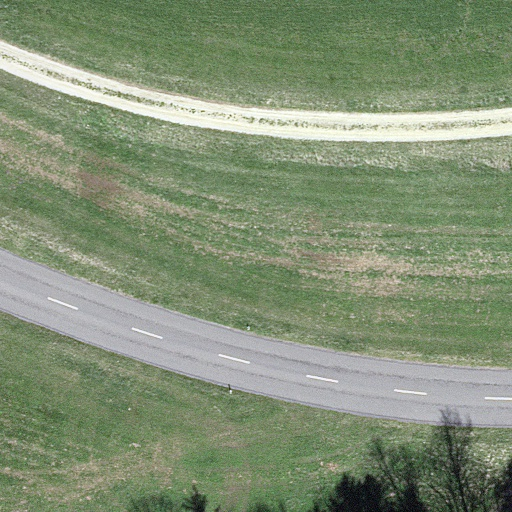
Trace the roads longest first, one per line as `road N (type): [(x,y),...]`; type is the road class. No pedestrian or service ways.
road 1 (tertiary): [(0,281),(229,363),(430,400),(511,398)]
road 2 (track): [(511,127),(274,134),(148,114),(0,62)]
